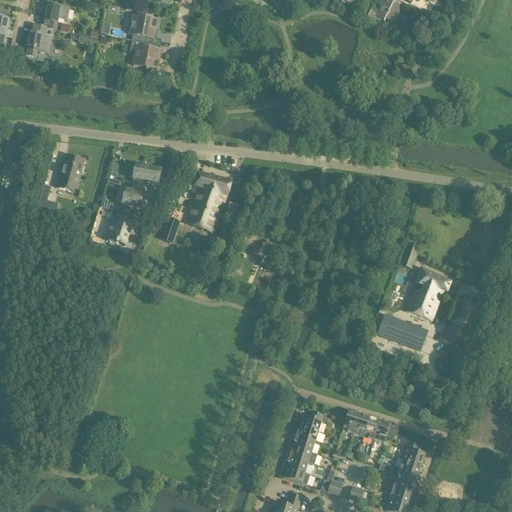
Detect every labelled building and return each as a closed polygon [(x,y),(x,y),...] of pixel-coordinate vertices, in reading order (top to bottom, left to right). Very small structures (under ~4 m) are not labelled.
[(144,0),(144,3),(168,8),(169,0),(144,0)] [(405,5),(400,3),(400,4),(393,0),(381,0),(378,7),(380,8),(376,16),(370,13),(373,7),(367,4),(361,16),(375,23),(376,20),(382,23),(383,20),(393,24),(400,11),(402,11),(405,5)] [(42,22),(40,29),(53,32),(56,32),(58,20),(67,21),(69,10),(51,6),(50,10),(47,9),(44,22),(42,22)] [(131,36),(130,42),(160,47),(161,40),(152,39),(156,22),(132,17),(128,35),(131,36)] [(0,47),(4,48),(9,20),(0,18),(0,47)] [(49,55),(53,32),(40,29),(34,28),(32,35),(30,34),(29,40),(27,40),(25,48),(28,48),(26,57),(35,59),(36,53),(49,55)] [(90,38),(79,36),(78,43),(89,45),(90,38)] [(159,52),(160,47),(130,42),(128,53),(134,54),(132,66),(156,71),(158,52),(159,52)] [(18,141),(10,138),(7,147),(13,148),(14,144),(17,145),(18,141)] [(66,158),(57,190),(76,196),(85,163),(66,158)] [(7,159),(2,174),(9,175),(13,161),(7,159)] [(145,169),(135,167),(133,181),(132,186),(144,189),(146,183),(158,185),(161,172),(151,170),(152,167),(146,166),(145,169)] [(198,189),(185,225),(213,235),(226,197),(227,198),(231,183),(199,175),(196,188),(198,189)] [(50,188),(43,186),(38,207),(45,208),(50,188)] [(144,189),(132,186),(130,192),(126,191),(122,206),(122,207),(136,210),(139,211),(143,196),(142,195),(144,189)] [(116,211),(117,206),(103,202),(102,207),(116,211)] [(237,207),(236,206),(229,204),(227,212),(235,214),(237,207)] [(136,210),(122,207),(119,221),(118,220),(110,243),(125,248),(132,225),(136,210)] [(179,224),(169,221),(161,241),(172,245),(179,224)] [(419,248),(408,244),(403,255),(399,267),(411,271),(414,261),(417,254),(419,248)] [(431,323),(442,293),(446,294),(450,284),(420,270),(405,313),(431,323)] [(474,305),(464,300),(451,323),(468,331),(474,319),(468,316),(474,305)] [(427,333),(384,316),(377,336),(420,352),(427,333)] [(458,344),(465,330),(450,324),(444,337),(458,344)] [(351,438),(359,414),(356,413),(355,415),(348,413),(341,432),(351,435),(350,438),(351,438)] [(302,417),(298,428),(318,434),(323,418),(311,414),(309,420),(302,417)] [(362,439),(368,420),(362,417),(363,415),(359,414),(351,438),(353,439),(354,436),(362,439)] [(368,420),(362,439),(371,442),(370,444),(372,445),(379,420),(376,419),(376,422),(368,420)] [(383,422),(379,420),(372,445),(373,445),(374,443),(384,446),(386,438),(394,440),(397,429),(382,424),(383,422)] [(315,443),(318,434),(298,428),(296,435),(294,434),(293,438),(317,446),(317,444),(315,443)] [(316,447),(317,446),(293,438),(292,441),(294,442),(292,448),(311,455),(314,446),(316,447)] [(407,445),(401,461),(421,468),(424,456),(417,454),(419,448),(407,445)] [(317,456),(311,455),(292,448),(289,455),(287,455),(286,458),(310,466),(314,467),(317,456)] [(310,467),(310,466),(286,458),(285,462),(287,462),(285,469),(305,475),(307,467),(310,467)] [(419,474),(421,468),(401,461),(399,470),(396,469),(396,471),(420,478),(421,475),(419,474)] [(309,477),(305,475),(285,469),(282,480),(306,487),(309,477)] [(419,482),(420,478),(396,471),(395,473),(398,473),(395,482),(414,488),(417,481),(419,482)] [(332,496),(336,484),(330,482),(327,494),(332,496)] [(412,495),(414,488),(395,482),(392,490),(390,490),(389,491),(413,499),(415,495),(412,495)] [(342,486),(336,484),(332,496),(338,498),(342,486)] [(353,503),(357,490),(351,488),(347,501),(353,503)] [(363,492),(357,490),(353,503),(359,504),(363,492)] [(412,502),(413,499),(389,491),(389,493),(391,493),(388,502),(407,509),(410,501),(412,502)] [(289,496),(287,502),(299,506),(301,500),(289,496)] [(278,505),(276,511),(297,511),(298,511),(299,506),(287,502),(285,507),(278,505)] [(406,511),(407,509),(388,502),(384,511),(406,511)]
